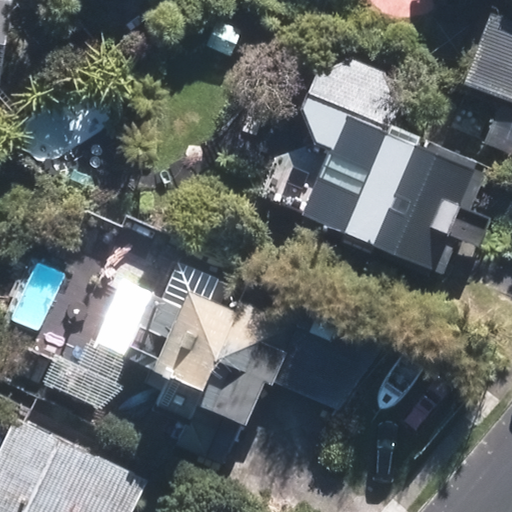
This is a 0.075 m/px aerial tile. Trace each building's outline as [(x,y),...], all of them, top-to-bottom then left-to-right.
[(0,73),(11,8),(0,6),(0,73)] [(511,29),(486,20),(461,88),(511,106),(511,29)] [(326,152),(295,217),(455,282),(501,169),(385,121),(396,95),(321,65),(300,117),(308,144),(326,152)] [(353,347),(177,269),(117,401),(185,431),(200,455),(227,467),(267,380),(326,407),(353,347)] [(129,511),(141,490),(0,421),(0,511),(129,511)]
